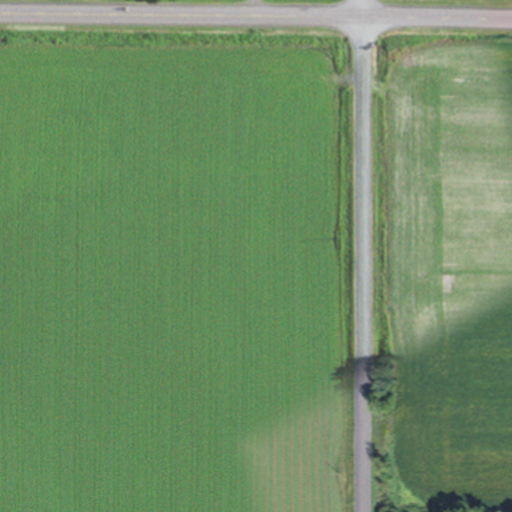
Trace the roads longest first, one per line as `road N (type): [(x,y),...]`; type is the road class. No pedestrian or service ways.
road 1 (secondary): [(511,19),(0,13)]
road 2 (residential): [(363,511),(363,0)]
